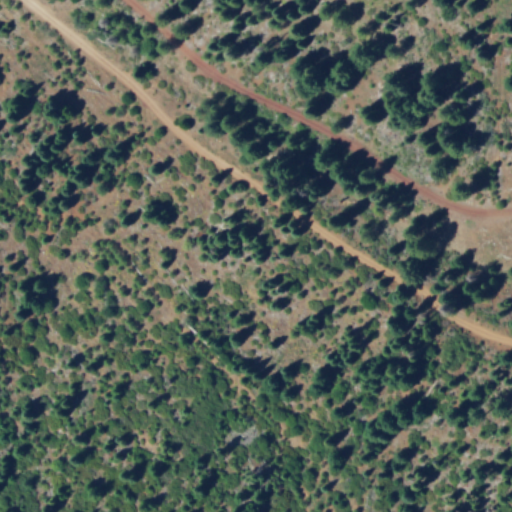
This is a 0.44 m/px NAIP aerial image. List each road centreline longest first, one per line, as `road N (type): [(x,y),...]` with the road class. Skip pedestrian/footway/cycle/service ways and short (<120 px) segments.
road 1 (track): [(31,0),(134,86),(177,135),(437,304),(489,333),(511,336)]
road 2 (track): [(511,204),(465,204),(224,81),(134,0)]
